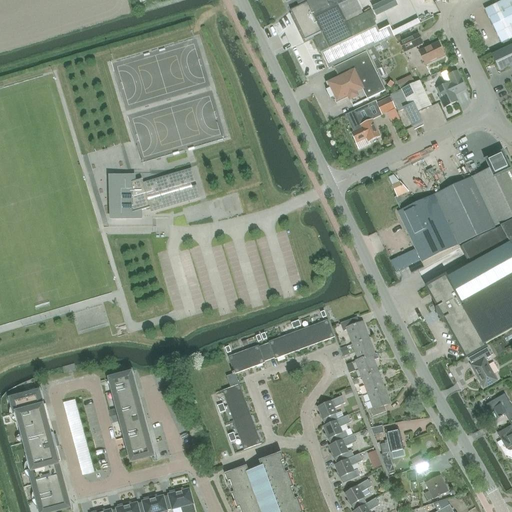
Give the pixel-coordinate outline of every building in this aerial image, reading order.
[(285,0),(287,2),(291,8),(290,9),(305,39),(313,35),(329,68),(395,37),(389,26),(378,32),(372,20),(375,19),(370,9),(361,14),(354,0),(285,0)] [(502,44),(511,39),(511,0),(506,0),(485,11),(502,44)] [(418,35),(400,43),(404,52),(422,44),(418,35)] [(444,55),(439,43),(420,51),(425,64),(444,55)] [(511,48),(494,57),(500,69),(511,63),(511,48)] [(334,67),(334,68),(338,77),(326,83),(336,104),(349,98),(353,107),(354,107),(354,106),(385,91),(367,52),(335,68),(334,67)] [(382,68),(378,59),(374,61),(381,77),(386,75),(382,68)] [(461,81),(457,72),(449,76),(453,84),(450,86),(449,84),(437,89),(443,101),(441,101),(444,108),(457,102),(454,94),(465,88),(461,80),(461,81)] [(420,82),(402,91),(391,96),(397,109),(399,113),(405,110),(415,131),(424,126),(418,114),(432,106),(420,82)] [(382,116),(396,109),(390,98),(377,104),(382,116)] [(362,128),(351,134),(356,144),(359,149),(370,144),(369,142),(380,137),(372,120),(382,116),(377,104),(376,101),(354,111),(361,125),(362,128)] [(489,170),(472,178),(494,227),(500,224),(511,218),(511,167),(511,166),(509,161),(508,161),(503,151),(485,160),(489,170)] [(137,212),(151,208),(150,205),(153,204),(155,211),(200,198),(197,186),(192,187),(191,183),(195,181),(192,169),(147,183),(147,184),(144,185),(142,179),(134,182),(133,177),(115,177),(116,218),(139,217),(137,217),(137,212)] [(494,228),(494,227),(472,178),(437,194),(399,212),(422,262),(494,228)] [(446,277),(427,287),(466,358),(485,347),(484,345),(511,329),(511,218),(500,224),(501,227),(479,237),(462,246),(472,265),(447,279),(446,277)] [(347,330),(352,345),(369,338),(363,322),(360,324),(357,318),(340,324),(343,332),(347,330)] [(328,321),(311,327),(317,343),(334,337),(328,321)] [(301,350),(317,343),(311,327),(295,333),(301,350)] [(284,356),(301,350),(295,333),(278,339),(284,356)] [(375,355),(372,345),(369,338),(352,345),(357,360),(372,356),(375,355)] [(275,359),(284,356),(278,339),(269,343),(269,344),(262,346),(268,361),(275,358),(275,359)] [(265,362),(268,361),(262,346),(259,347),(245,352),(251,368),(265,363),(265,362)] [(350,354),(347,347),(340,349),(343,357),(350,354)] [(485,360),(492,356),(488,348),(477,354),(481,360),(471,365),(484,388),(497,381),(485,360)] [(235,374),(251,368),(245,352),(229,358),(234,373),(235,374)] [(378,371),(372,356),(357,360),(355,361),(361,377),(378,371)] [(385,388),(380,375),(378,371),(361,377),(367,395),(385,388)] [(245,400),(235,374),(234,373),(232,373),(233,374),(227,377),(231,389),(223,392),(228,406),(245,400)] [(134,386),(131,374),(110,380),(113,392),(117,403),(123,427),(126,439),(129,450),(132,463),(153,457),(150,445),(147,433),(144,422),(138,398),(134,386)] [(390,404),(385,388),(367,395),(372,408),(369,409),(372,417),(386,412),(384,406),(390,404)] [(54,435),(51,436),(39,392),(37,392),(16,398),(11,399),(13,406),(16,405),(20,422),(17,423),(28,462),(30,462),(35,478),(32,479),(35,491),(38,491),(43,507),(40,508),(40,511),(51,511),(68,508),(69,507),(54,449),(58,448),(54,435)] [(511,418),(511,404),(506,393),(489,403),(498,418),(508,412),(511,418)] [(324,419),(327,425),(339,419),(336,414),(337,413),(335,408),(346,403),(343,396),(318,407),(322,417),(321,418),(323,421),(323,420),(324,419)] [(250,415),(245,400),(228,406),(234,421),(250,415)] [(256,429),(250,415),(234,421),(239,435),(256,429)] [(348,415),(339,419),(327,425),(323,426),(328,436),(326,437),(328,440),(329,439),(330,438),(333,444),(349,437),(346,431),(343,432),(341,427),(352,422),(348,415)] [(382,426),(371,429),(374,435),(384,433),(382,426)] [(511,426),(497,434),(507,449),(509,450),(510,451),(511,450),(511,426)] [(261,444),(256,429),(239,435),(244,450),(261,444)] [(396,429),(386,431),(386,434),(387,441),(384,441),(385,444),(380,445),(382,454),(390,453),(390,452),(404,450),(400,431),(399,431),(398,429),(396,430),(396,429)] [(354,434),(349,437),(333,444),(329,445),(334,455),(332,457),(334,459),(334,458),(336,458),(338,463),(354,456),(352,450),(349,451),(346,446),(357,442),(354,434)] [(294,486),(291,480),(289,473),(290,472),(286,459),(284,460),(281,453),(259,460),(261,464),(248,469),(247,465),(225,473),(228,481),(230,480),(232,485),(228,486),(229,487),(233,486),(234,491),(232,492),(237,507),(240,506),(242,511),(240,511),(303,511),(301,506),(298,499),(300,498),(295,486),(294,486)] [(354,456),(338,463),(335,465),(339,475),(338,476),(340,479),(340,478),(341,477),(344,482),(343,483),(343,482),(343,483),(343,484),(344,484),(344,483),(360,476),(357,469),(354,471),(352,466),(363,461),(360,454),(354,456)] [(415,468),(425,462),(421,455),(411,460),(415,468)] [(418,476),(423,473),(429,469),(431,468),(427,462),(417,468),(418,476)] [(417,480),(416,472),(407,473),(408,481),(417,480)] [(429,501),(449,490),(444,483),(442,484),(438,477),(426,484),(430,491),(425,494),(429,501)] [(353,505),(356,510),(367,503),(364,498),(365,498),(362,492),(372,486),(368,479),(345,493),(350,503),(349,504),(351,506),(352,506),(351,506),(353,505)] [(167,496),(166,496),(170,510),(171,510),(171,511),(181,508),(182,511),(195,511),(193,505),(194,505),(190,488),(184,490),(183,488),(169,492),(170,494),(167,494),(167,496)] [(170,510),(166,496),(164,497),(164,495),(157,497),(157,495),(143,499),(143,501),(141,501),(141,503),(140,503),(142,511),(167,511),(168,511),(170,510)] [(376,498),(367,503),(356,510),(353,511),(352,511),(370,511),(380,505),(376,498)] [(433,504),(437,511),(453,511),(450,505),(449,505),(446,500),(433,504)] [(115,509),(114,510),(114,511),(142,511),(140,503),(138,503),(138,502),(131,504),(131,502),(117,506),(117,508),(115,508),(115,509)]
